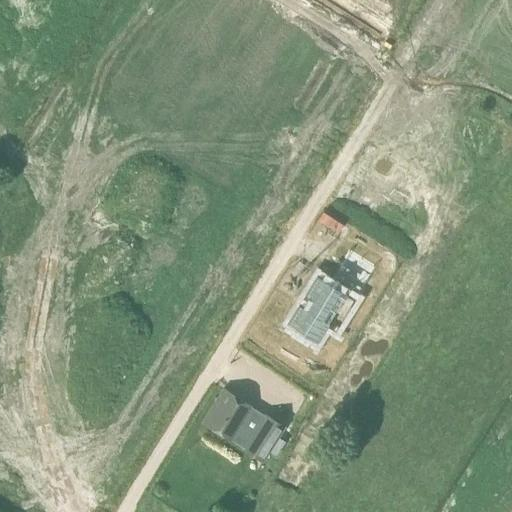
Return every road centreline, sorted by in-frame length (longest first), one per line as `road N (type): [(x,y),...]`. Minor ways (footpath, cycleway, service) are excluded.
road 1 (residential): [(511,290),(468,256),(97,47)]
road 2 (residential): [(0,205),(97,47)]
road 3 (residential): [(155,464),(0,367)]
road 4 (residential): [(436,511),(511,404)]
road 5 (residential): [(155,464),(221,354)]
